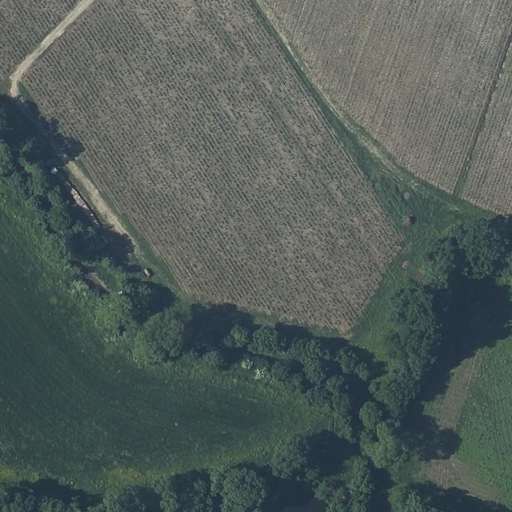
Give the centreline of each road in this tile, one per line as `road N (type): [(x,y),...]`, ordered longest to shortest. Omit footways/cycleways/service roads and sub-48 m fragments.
road 1 (track): [(261,0),(375,164),(426,204),(511,234)]
road 2 (track): [(88,0),(4,87)]
